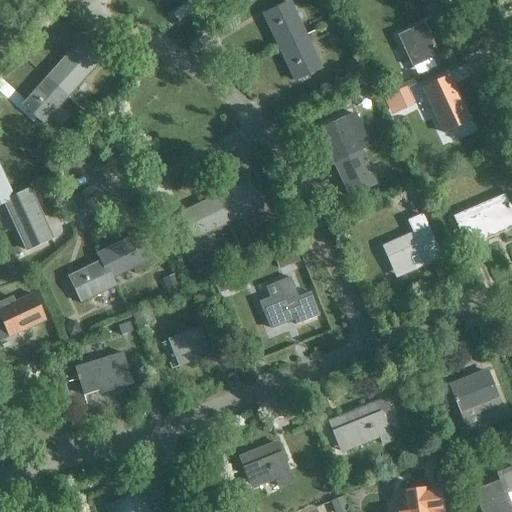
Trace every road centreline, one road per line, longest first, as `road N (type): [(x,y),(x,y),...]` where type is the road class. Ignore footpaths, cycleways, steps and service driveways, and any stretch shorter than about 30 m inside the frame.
road 1 (residential): [(368,347),(296,179),(262,128)]
road 2 (residential): [(153,431),(368,347)]
road 3 (residential): [(262,128),(196,67),(88,12)]
road 4 (residential): [(84,167),(104,199),(262,128)]
road 5 (residential): [(0,479),(153,431)]
road 6 (residential): [(368,347),(511,289)]
